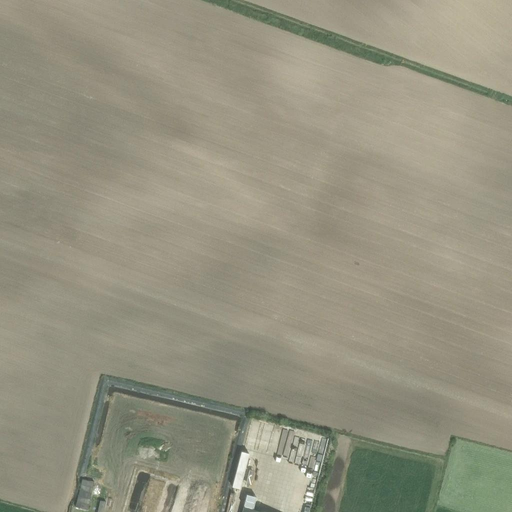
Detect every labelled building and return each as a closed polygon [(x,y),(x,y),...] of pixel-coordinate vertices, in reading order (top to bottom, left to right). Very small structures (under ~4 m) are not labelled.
[(245,449),(257,452),(265,423),(253,419),(245,449)] [(261,446),(275,448),(277,425),(264,423),(261,446)] [(307,456),(306,460),(312,461),(318,437),(299,433),(294,453),(307,456)] [(242,459),(254,462),(257,453),(244,450),(242,459)] [(248,492),(255,463),(242,460),(235,489),(248,492)] [(88,510),(92,492),(95,482),(82,479),(80,489),(76,507),(88,510)] [(97,511),(105,511),(110,511),(112,502),(101,499),(97,511)]
